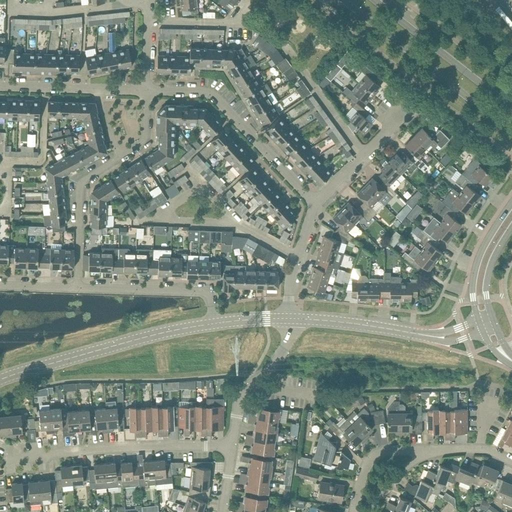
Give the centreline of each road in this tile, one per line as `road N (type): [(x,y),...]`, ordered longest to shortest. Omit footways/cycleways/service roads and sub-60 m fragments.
road 1 (residential): [(4,458),(232,445)]
road 2 (unclassified): [(0,380),(213,324)]
road 3 (residential): [(145,90),(214,97),(315,203)]
road 4 (tertiary): [(343,0),(511,132)]
road 5 (tertiary): [(511,108),(375,0)]
road 6 (residential): [(77,288),(204,292),(213,324)]
road 7 (residential): [(119,157),(80,185),(77,288)]
road 8 (residential): [(232,445),(239,400),(281,353),(291,318)]
road 9 (tertiary): [(511,203),(478,259),(478,319)]
road 10 (unclassified): [(291,318),(414,333)]
road 11 (residential): [(315,203),(400,116)]
